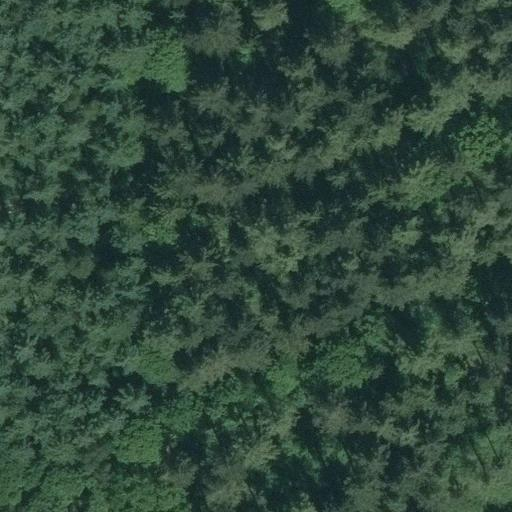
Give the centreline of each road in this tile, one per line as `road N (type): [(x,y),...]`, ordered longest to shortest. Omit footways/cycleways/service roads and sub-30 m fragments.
road 1 (track): [(0,489),(511,272)]
road 2 (track): [(202,511),(162,425),(140,0)]
